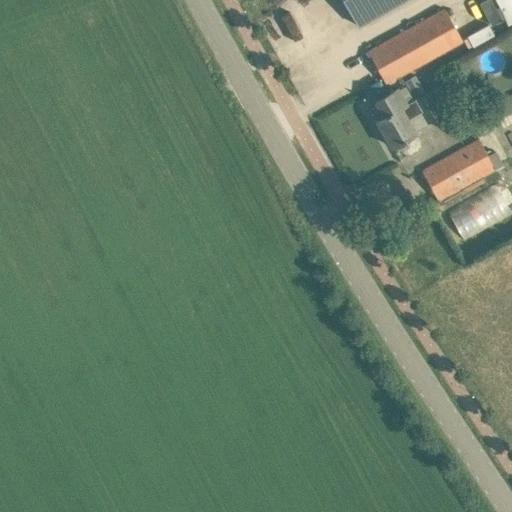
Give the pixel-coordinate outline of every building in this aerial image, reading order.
[(344,0),(358,25),(403,0),(344,0)] [(511,0),(481,0),(493,30),(511,22),(511,0)] [(368,51),(385,82),(462,40),(445,9),(385,42),(368,51)] [(490,23),(466,35),(471,44),(495,32),(490,23)] [(376,120),(391,146),(416,132),(408,118),(421,111),(428,122),(442,114),(429,90),(406,103),(397,87),(375,100),(384,115),(376,120)] [(511,92),(487,107),(498,127),(511,119),(511,92)] [(421,170),(437,198),(494,167),(478,138),(439,160),(421,170)] [(460,234),(511,214),(511,208),(503,184),(449,205),(460,234)]
